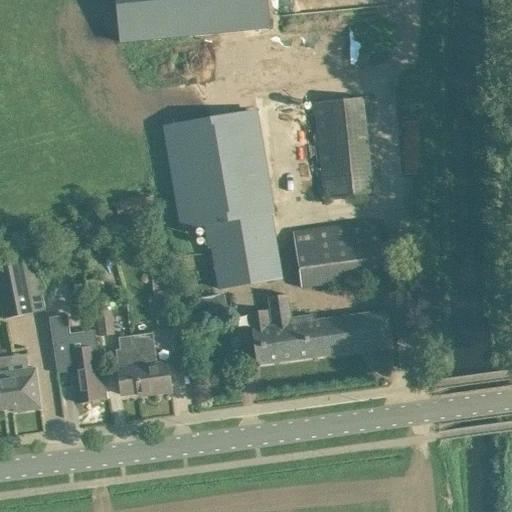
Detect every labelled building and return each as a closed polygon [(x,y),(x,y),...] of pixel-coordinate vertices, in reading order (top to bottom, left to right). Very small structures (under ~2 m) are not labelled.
[(115,0),(120,46),(272,31),(268,0),(115,0)] [(291,0),(292,10),(396,6),(396,0),(291,0)] [(361,98),(313,103),(323,197),(371,192),(361,98)] [(253,111),(168,126),(186,228),(208,225),(218,288),(282,277),(253,111)] [(415,122),(403,122),(405,173),(416,173),(415,122)] [(115,204),(119,218),(148,211),(144,196),(115,204)] [(385,277),(379,222),(293,232),(299,287),(385,277)] [(71,225),(53,228),(58,253),(76,249),(71,225)] [(24,257),(0,261),(0,282),(7,319),(34,313),(24,257)] [(162,265),(150,267),(152,281),(163,280),(162,265)] [(425,286),(415,286),(416,303),(425,303),(425,286)] [(153,293),(158,332),(172,330),(167,291),(153,293)] [(43,295),(43,298),(43,297),(46,308),(48,307),(52,335),(70,332),(63,292),(43,295)] [(266,311),(250,313),(254,345),(257,365),(330,355),(325,319),(319,320),(316,320),(315,315),(291,318),(288,295),(267,298),(269,311),(271,326),(268,326),(266,311)] [(224,299),(197,304),(200,320),(227,315),(224,299)] [(110,310),(96,313),(100,336),(114,333),(110,310)] [(386,311),(325,319),(330,355),(391,347),(386,311)] [(157,366),(153,338),(118,342),(121,369),(116,370),(119,395),(134,393),(135,397),(172,392),(169,365),(157,366)] [(92,347),(71,350),(79,403),(106,399),(102,366),(95,367),(92,347)] [(40,408),(35,371),(0,375),(0,410),(14,409),(15,412),(40,408)]
